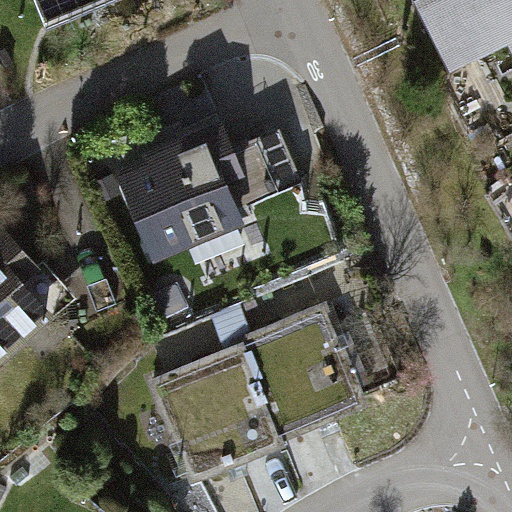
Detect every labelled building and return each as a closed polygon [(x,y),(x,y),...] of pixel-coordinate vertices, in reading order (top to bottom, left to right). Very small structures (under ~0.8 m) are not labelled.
[(511,33),(511,0),(430,0),(459,59),(511,33)] [(157,259),(258,218),(254,209),(235,162),(255,154),(239,115),(118,164),(157,259)] [(24,231),(0,247),(0,368),(32,346),(81,312),(66,290),(24,231)] [(240,339),(286,442),(373,404),(327,301),(240,339)] [(153,377),(199,481),(286,442),(240,339),(153,377)] [(70,511),(147,511),(105,473),(70,511)]
